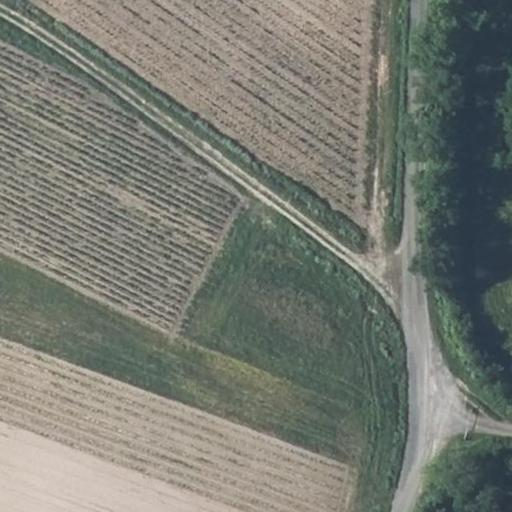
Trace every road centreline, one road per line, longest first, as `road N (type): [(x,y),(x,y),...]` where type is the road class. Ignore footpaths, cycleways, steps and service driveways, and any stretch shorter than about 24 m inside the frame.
road 1 (unclassified): [(402,511),(424,417),(410,295),(421,0)]
road 2 (track): [(0,17),(410,295)]
